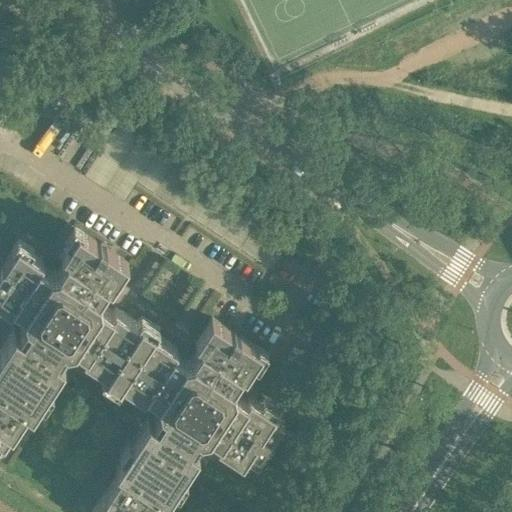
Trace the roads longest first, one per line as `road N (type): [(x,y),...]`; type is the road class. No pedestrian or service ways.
road 1 (residential): [(0,142),(18,143),(327,344)]
road 2 (unclassified): [(104,0),(114,27),(219,119),(390,225)]
road 3 (unclassified): [(505,280),(390,225)]
road 4 (unclassified): [(390,225),(488,301)]
